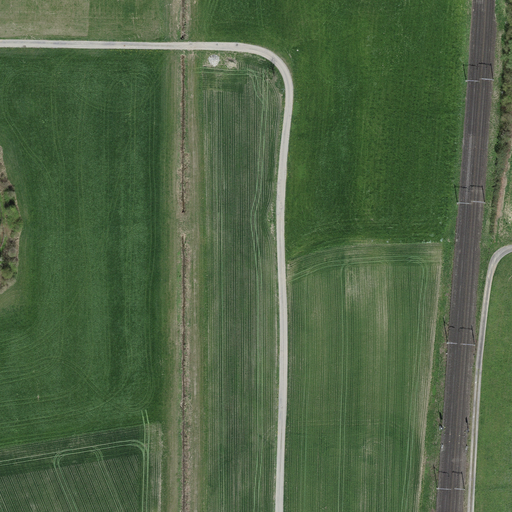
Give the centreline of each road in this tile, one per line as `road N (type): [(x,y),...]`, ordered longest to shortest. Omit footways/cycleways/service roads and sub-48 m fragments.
road 1 (track): [(279,511),(284,71),(273,57),(243,47),(0,46)]
road 2 (track): [(511,252),(492,262),(475,511)]
